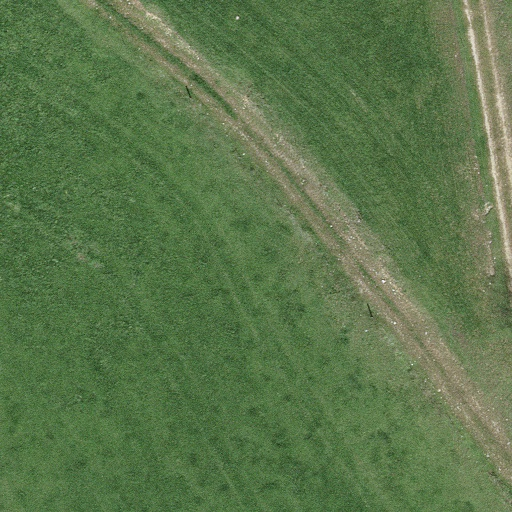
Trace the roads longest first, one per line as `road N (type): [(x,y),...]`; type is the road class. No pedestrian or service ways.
road 1 (track): [(511,457),(227,121),(85,0)]
road 2 (track): [(511,235),(465,0)]
